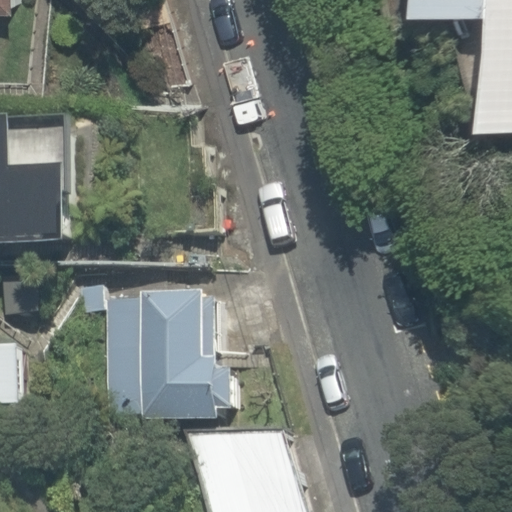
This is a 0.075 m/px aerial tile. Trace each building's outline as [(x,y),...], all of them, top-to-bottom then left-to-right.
[(511,0),(502,0),(500,116),(511,116),(511,0)] [(0,264),(79,268),(86,140),(0,135),(0,264)] [(103,423),(240,427),(241,375),(211,375),(213,310),(106,307),(103,423)] [(0,404),(26,405),(28,356),(0,354),(0,404)] [(215,511),(304,511),(286,440),(194,442),(215,511)]
